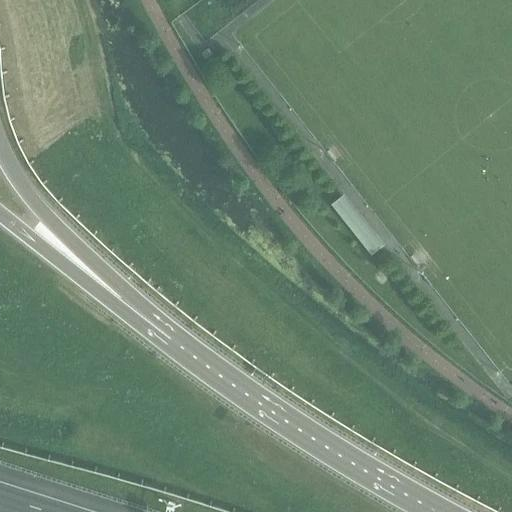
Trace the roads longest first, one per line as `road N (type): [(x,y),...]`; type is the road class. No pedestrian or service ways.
road 1 (motorway): [(420,511),(165,345)]
road 2 (motorway): [(165,345),(133,299),(27,194),(0,150)]
road 3 (motorway): [(165,345),(0,214)]
